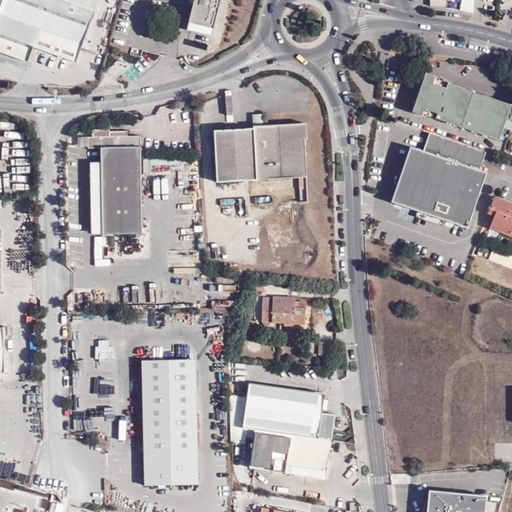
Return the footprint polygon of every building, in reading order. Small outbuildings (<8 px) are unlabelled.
[(0,0),(0,52),(28,63),(33,47),(75,62),(97,0),(0,0)] [(194,0),(188,30),(211,36),(218,0),(194,0)] [(447,8),(446,0),(461,0),(460,11),(474,12),(474,0),(430,0),(431,6),(447,8)] [(435,121),(499,144),(511,108),(439,83),(440,82),(425,77),(412,115),(426,120),(427,118),(435,121)] [(304,126),(266,128),(265,114),(253,114),(253,129),(214,131),(217,182),(299,178),(300,203),(308,202),(308,189),(307,178),(304,126)] [(102,235),(143,234),(141,158),(141,147),(141,136),(128,136),(128,131),(110,132),(110,130),(92,130),(93,137),(88,137),(88,149),(101,149),(102,235)] [(423,154),(416,151),(397,205),(468,231),(487,176),(480,174),(486,154),(430,135),(427,142),(423,154)] [(495,210),(489,226),(511,235),(511,202),(494,195),(488,207),(495,210)] [(481,223),(489,226),(495,210),(488,207),(481,223)] [(265,283),(250,282),(249,290),(264,291),(265,283)] [(295,298),(273,297),(272,303),(263,302),(262,322),(305,325),(306,302),(295,302),(295,298)] [(330,343),(319,342),(318,355),(329,356),(330,343)] [(144,451),(145,485),(198,484),(197,450),(194,450),(192,360),(146,361),(148,451),(144,451)] [(235,391),(246,393),(248,376),(237,375),(235,391)] [(249,383),(243,421),(242,429),(254,430),(318,439),(331,441),(335,415),(322,414),(325,394),(249,383)] [(243,421),(230,419),(231,427),(242,429),(243,421)] [(326,479),(331,441),(318,439),(254,430),(249,468),(326,479)] [(485,511),(487,497),(431,491),(428,511),(485,511)]
